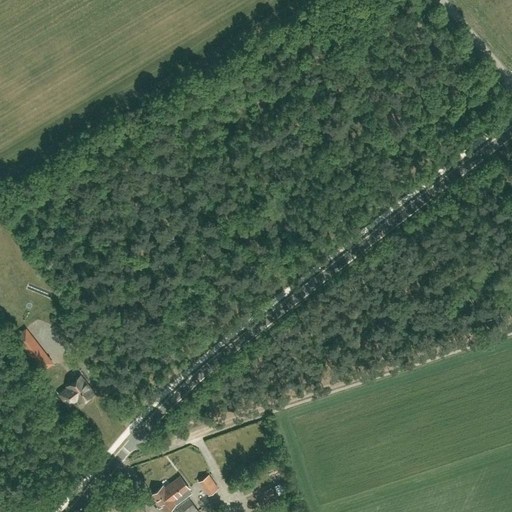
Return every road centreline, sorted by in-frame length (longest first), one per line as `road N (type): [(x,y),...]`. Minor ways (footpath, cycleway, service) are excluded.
road 1 (tertiary): [(74,511),(210,359),(511,130)]
road 2 (track): [(176,442),(511,326)]
